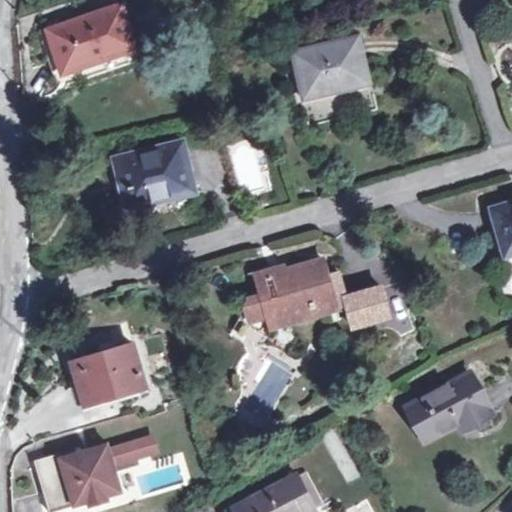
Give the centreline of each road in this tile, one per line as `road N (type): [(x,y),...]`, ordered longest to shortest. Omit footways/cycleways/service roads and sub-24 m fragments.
road 1 (residential): [(503,157),(12,301)]
road 2 (residential): [(12,301),(3,0)]
road 3 (residential): [(503,157),(461,0)]
